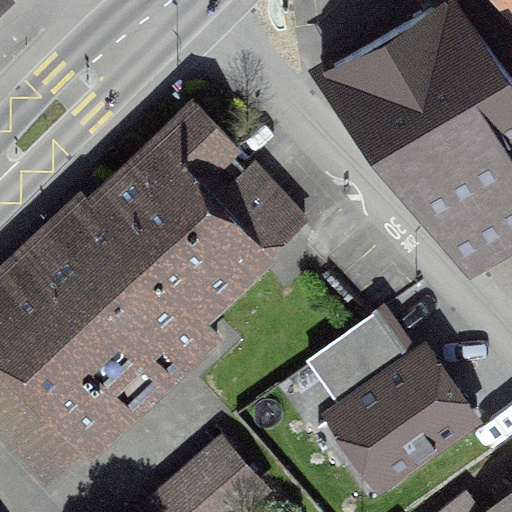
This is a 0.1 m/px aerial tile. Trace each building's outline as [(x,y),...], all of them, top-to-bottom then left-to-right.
[(511,0),(496,0),(511,19),(511,0)] [(325,84),(437,227),(464,255),(511,228),(511,108),(481,127),(416,17),(319,73),(325,84)] [(265,252),(264,250),(300,217),(278,192),(270,200),(243,171),(215,198),(196,178),(231,144),(193,103),(154,140),(158,145),(92,207),(105,222),(0,319),(0,363),(86,455),(213,336),(188,309),(254,248),(261,255),(265,252)] [(384,475),(468,417),(420,350),(403,362),(370,314),(321,348),(355,396),(337,408),(384,475)] [(140,508),(143,511),(231,511),(254,492),(212,445),(140,508)] [(511,511),(511,488),(483,511),(455,511),(451,506),(443,511),(511,511)]
